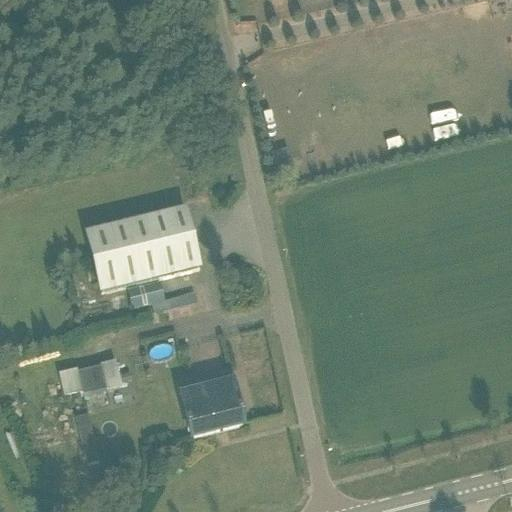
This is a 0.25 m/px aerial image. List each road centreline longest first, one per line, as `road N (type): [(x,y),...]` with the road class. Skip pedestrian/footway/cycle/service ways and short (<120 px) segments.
road 1 (unclassified): [(325,511),(213,0)]
road 2 (secondary): [(511,482),(393,511)]
